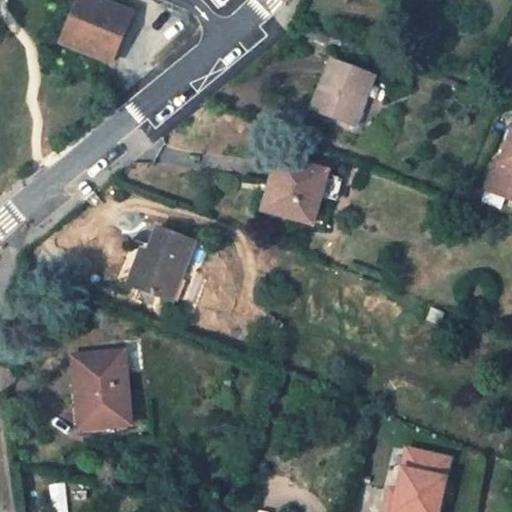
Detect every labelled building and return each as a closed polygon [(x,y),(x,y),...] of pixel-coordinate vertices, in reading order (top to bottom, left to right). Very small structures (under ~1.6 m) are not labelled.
[(77,0),(60,42),(111,63),(131,13),(97,0),(77,0)] [(299,32),(327,44),(330,39),(301,27),(299,32)] [(359,96),(364,98),(373,76),(331,59),(311,109),(347,124),(359,96)] [(511,131),(500,161),(496,160),(488,180),(507,188),(503,197),(511,200),(511,131)] [(326,172),(278,158),(271,182),(278,184),(271,211),(311,223),(326,172)] [(507,188),(488,180),(484,189),(503,197),(507,188)] [(271,211),(278,184),(271,182),(263,209),(271,211)] [(193,242),(156,228),(147,252),(144,258),(139,256),(128,285),(165,299),(174,276),(180,278),(193,242)] [(147,252),(141,250),(139,256),(144,258),(147,252)] [(180,278),(174,276),(165,299),(171,302),(180,278)] [(445,312),(430,307),(426,320),(440,324),(445,312)] [(128,423),(122,354),(74,358),(78,396),(82,395),(85,427),(128,423)] [(73,396),(76,428),(85,427),(82,395),(78,396),(73,396)] [(436,511),(449,460),(408,450),(397,491),(392,511),(390,511),(385,511),(384,511),(436,511)] [(392,511),(397,491),(390,489),(385,511),(390,511),(392,511)] [(85,500),(85,491),(76,490),(75,499),(85,500)]
